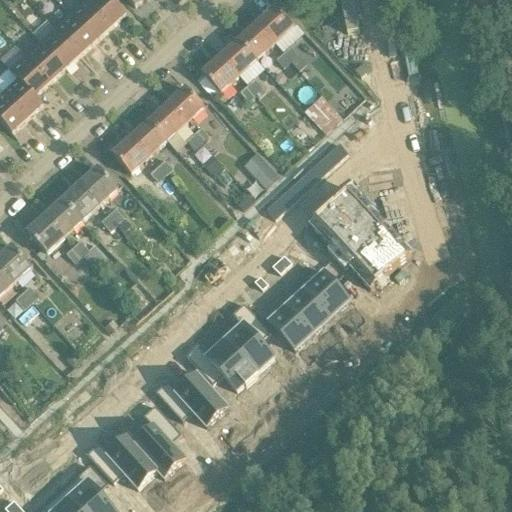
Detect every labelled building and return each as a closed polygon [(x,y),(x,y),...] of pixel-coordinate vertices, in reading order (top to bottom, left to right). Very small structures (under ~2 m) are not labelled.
[(91,0),(87,4),(112,31),(128,17),(112,0),(91,0)] [(127,0),(136,9),(145,0),(127,0)] [(112,31),(87,4),(72,17),(97,45),(112,31)] [(257,27),(276,47),(294,30),(276,10),(257,27)] [(97,45),(72,17),(57,31),(82,58),(97,45)] [(257,27),(240,43),(258,63),(276,47),(257,27)] [(82,58),(57,31),(42,45),(67,72),(82,58)] [(258,63),(240,43),(222,59),(240,79),(258,63)] [(67,72),(42,45),(27,58),(51,86),(67,72)] [(291,49),(284,55),(292,64),(300,74),(307,67),(291,49)] [(51,86),(27,58),(11,72),(19,81),(20,81),(36,99),(37,99),(51,86)] [(240,79),(222,59),(204,76),(222,96),(240,79)] [(19,81),(5,95),(29,122),(45,108),(37,99),(36,99),(20,81),(19,81)] [(243,93),(252,102),(265,90),(256,81),(243,93)] [(169,108),(187,127),(205,110),(187,91),(169,108)] [(29,122),(5,95),(0,98),(0,121),(13,136),(29,122)] [(324,96),(306,112),(327,136),(345,120),(324,96)] [(187,127),(169,108),(151,124),(169,144),(177,137),(185,145),(187,144),(194,137),(186,128),(187,127)] [(151,124),(133,140),(151,160),(169,144),(151,124)] [(151,160),(133,140),(114,157),(132,177),(151,160)] [(340,147),(267,213),(275,222),(348,156),(340,147)] [(268,192),(279,182),(257,158),(246,168),(268,192)] [(99,171),(81,187),(101,209),(119,192),(99,171)] [(81,187),(64,203),(83,225),(101,209),(81,187)] [(351,189),(310,226),(369,291),(410,255),(351,189)] [(251,197),(240,208),(246,214),(257,203),(251,197)] [(83,225),(64,203),(46,219),(66,240),(83,225)] [(105,223),(112,231),(125,220),(118,212),(105,223)] [(66,240),(46,219),(28,235),(48,257),(66,240)] [(108,261),(106,259),(95,247),(89,252),(81,243),(74,249),(83,259),(95,272),(108,261)] [(0,260),(0,270),(15,287),(33,271),(13,249),(0,260)] [(74,249),(66,257),(74,267),(83,259),(74,249)] [(284,257),(278,262),(286,271),(292,265),(284,257)] [(278,262),(272,267),(280,276),(286,271),(278,262)] [(0,270),(0,300),(15,287),(0,270)] [(324,276),(306,293),(331,321),(350,304),(324,276)] [(260,278),(254,284),(262,292),(268,287),(260,278)] [(30,289),(23,296),(32,306),(31,306),(51,327),(70,309),(53,291),(42,302),(30,289)] [(306,293),(288,309),(314,337),(331,321),(306,293)] [(32,306),(23,296),(15,303),(24,313),(31,306),(32,306)] [(182,298),(150,326),(160,337),(192,308),(182,298)] [(243,327),(224,343),(255,377),(273,360),(256,341),(267,332),(240,302),(230,312),(243,327)] [(288,309),(269,326),(295,354),(314,337),(288,309)] [(113,323),(105,331),(111,338),(120,330),(113,323)] [(0,361),(1,363),(10,354),(1,345),(1,344),(0,342),(0,361)] [(193,347),(183,356),(209,385),(220,376),(236,394),(246,385),(248,388),(257,380),(255,377),(224,343),(206,360),(193,347)] [(107,371),(89,387),(97,396),(115,380),(107,371)] [(164,385),(154,394),(181,423),(191,414),(206,430),(227,411),(197,378),(176,397),(164,385)] [(156,429),(134,448),(159,475),(165,482),(186,463),(171,446),(182,437),(155,407),(145,417),(156,429)] [(96,448),(85,457),(112,487),(122,477),(137,494),(159,475),(134,448),(128,441),(107,460),(96,448)] [(64,496),(78,511),(112,511),(93,491),(102,482),(86,464),(77,472),(83,479),(64,496)] [(44,511),(39,506),(32,511),(78,511),(64,496),(46,511),(44,511)]
